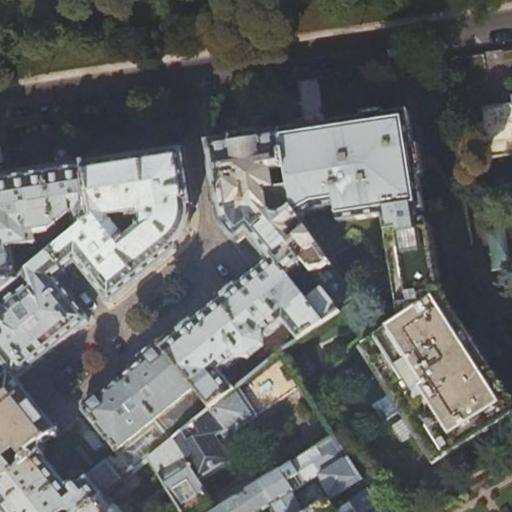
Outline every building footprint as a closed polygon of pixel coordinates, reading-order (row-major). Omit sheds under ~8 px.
[(511,155),(511,102),(482,108),(490,158),(511,155)] [(423,213),(408,114),(318,128),(281,134),(293,209),(302,222),(316,212),(338,209),(340,225),(384,218),(419,213),(423,213)] [(81,407),(84,410),(82,411),(116,453),(117,452),(134,472),(150,459),(173,441),(236,391),(229,382),(221,381),(221,371),(224,369),(226,371),(239,360),(247,361),(254,356),(264,368),(283,353),(357,301),(293,209),(281,134),(248,139),(212,146),(224,218),(227,227),(231,236),(238,244),(242,247),(251,240),(269,260),(161,348),(158,345),(154,345),(142,354),(141,358),(144,361),(100,397),(98,394),(94,394),(82,404),(81,407)] [(94,220),(77,234),(28,274),(30,286),(22,293),(19,294),(13,298),(11,300),(7,305),(0,310),(0,511),(84,511),(104,496),(124,480),(107,459),(86,476),(88,479),(81,485),(78,485),(72,486),(68,490),(40,456),(40,447),(60,431),(18,380),(89,321),(57,280),(77,264),(110,304),(174,254),(176,255),(177,248),(176,247),(182,241),(185,237),(189,229),(192,218),(192,207),(195,207),(192,187),(191,187),(185,150),(127,159),(85,166),(94,220)] [(0,296),(21,280),(14,250),(31,246),(31,239),(47,236),(73,215),(77,234),(94,220),(85,166),(35,173),(0,178),(0,296)] [(433,291),(424,231),(424,228),(424,226),(424,222),(420,222),(419,213),(384,218),(400,321),(435,298),(433,291)] [(511,412),(508,410),(436,301),(435,298),(400,321),(357,350),(435,466),(511,416),(511,414),(511,413),(511,412)] [(304,388),(283,353),(264,368),(236,391),(173,441),(198,479),(230,459),(219,442),(304,388)] [(343,492),(362,480),(339,443),(335,437),(277,474),(223,509),(218,511),(217,511),(310,511),(328,501),(343,492)] [(198,479),(173,441),(150,459),(183,511),(217,511),(218,511),(198,479)] [(220,503),(223,509),(277,474),(274,468),(220,503)] [(362,480),(343,492),(348,501),(341,505),(342,506),(335,511),(328,501),(310,511),(364,511),(378,504),(362,480)] [(113,509),(104,496),(84,511),(124,511),(121,508),(117,507),(115,507),(113,509)]
